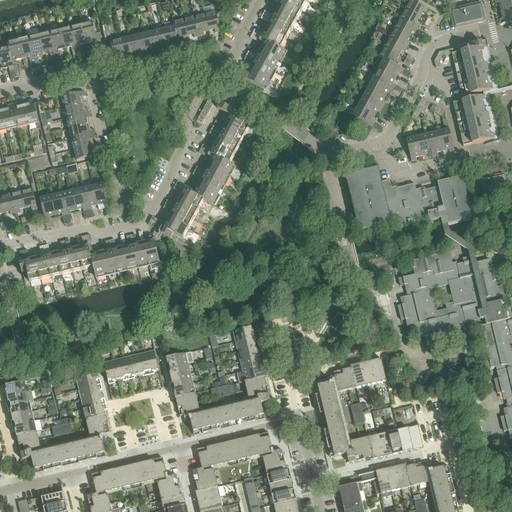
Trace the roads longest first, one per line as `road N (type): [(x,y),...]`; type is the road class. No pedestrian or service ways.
road 1 (residential): [(69,473),(298,419)]
road 2 (residential): [(311,343),(350,276),(324,152)]
road 3 (residential): [(154,207),(145,224),(101,234),(90,227),(0,251)]
road 4 (residential): [(154,207),(114,187),(91,97),(98,77)]
road 5 (residential): [(214,83),(186,117),(188,137),(154,207)]
road 6 (residential): [(324,152),(214,83)]
road 7 (residential): [(214,83),(192,72),(119,88),(98,77)]
